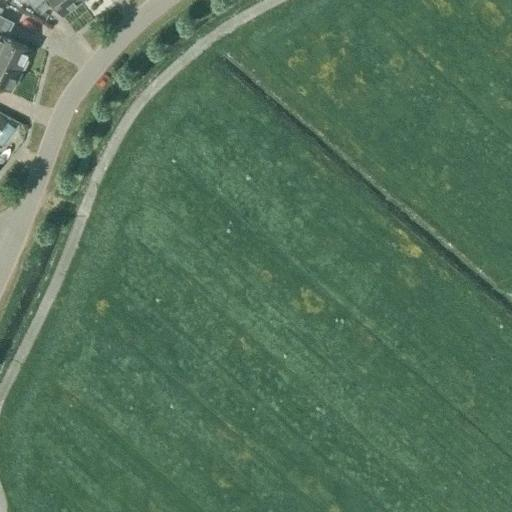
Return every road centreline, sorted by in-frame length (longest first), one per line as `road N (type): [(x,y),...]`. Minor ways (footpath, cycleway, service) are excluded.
road 1 (track): [(279,0),(189,54),(137,106),(95,176),(0,396)]
road 2 (tertiary): [(9,250),(76,89),(164,0)]
